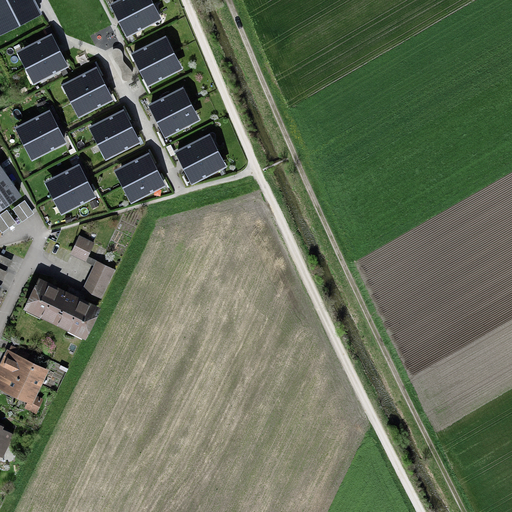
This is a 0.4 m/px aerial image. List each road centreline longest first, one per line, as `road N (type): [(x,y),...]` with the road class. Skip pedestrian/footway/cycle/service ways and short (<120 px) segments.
road 1 (track): [(465,511),(322,218),(229,0)]
road 2 (track): [(421,511),(258,174)]
road 3 (residential): [(180,192),(101,53),(62,34),(41,0)]
road 4 (track): [(258,174),(185,0)]
